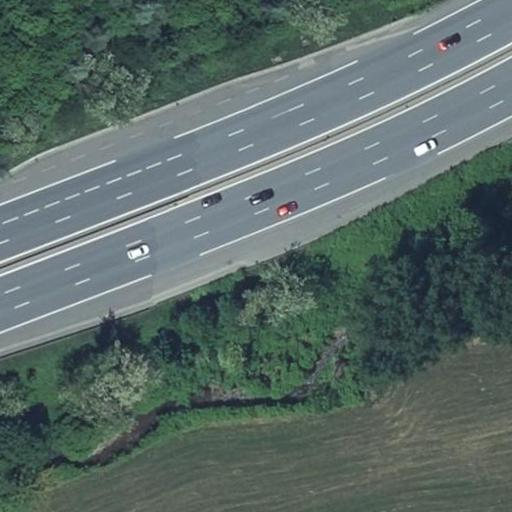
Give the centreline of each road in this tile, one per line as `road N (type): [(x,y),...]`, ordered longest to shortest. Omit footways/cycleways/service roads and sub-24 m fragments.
road 1 (trunk): [(0,308),(196,234),(511,88)]
road 2 (trunk): [(511,14),(223,149),(0,233)]
